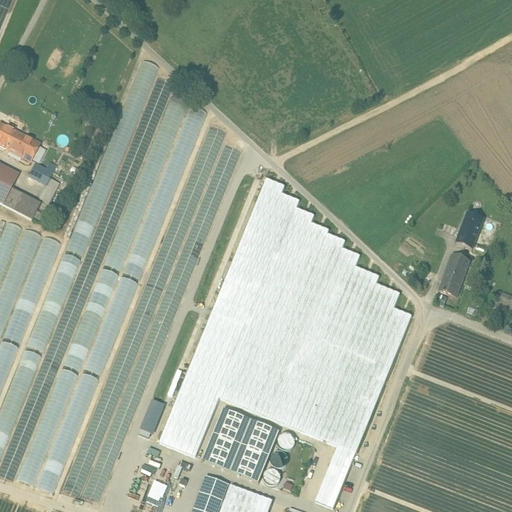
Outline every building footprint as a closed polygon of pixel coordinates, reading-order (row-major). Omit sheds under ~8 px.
[(95,180),(112,186),(157,67),(141,61),(95,180)] [(170,95),(162,124),(180,129),(188,100),(170,95)] [(189,106),(183,125),(190,127),(187,136),(193,138),(195,132),(193,132),(193,130),(199,132),(206,112),(189,106)] [(25,139),(0,126),(0,147),(16,156),(25,139)] [(39,146),(25,139),(16,156),(30,163),(39,146)] [(52,175),(35,166),(33,171),(50,180),(52,175)] [(18,177),(0,167),(0,204),(2,206),(3,205),(10,192),(18,177)] [(33,171),(32,171),(28,178),(46,187),(50,180),(33,171)] [(299,203),(282,196),(285,188),(266,181),(160,445),(196,459),(220,400),(338,448),(356,455),(412,318),(394,310),(400,296),(376,286),(379,278),(356,269),(360,258),(342,250),(345,243),(327,236),(329,232),(311,225),(314,217),(296,210),(299,203)] [(85,196),(67,251),(84,257),(107,188),(96,184),(91,198),(85,196)] [(38,206),(10,192),(3,205),(31,219),(38,206)] [(483,220),(468,214),(457,244),(472,250),(483,220)] [(40,310),(27,348),(44,353),(67,284),(71,285),(79,260),(62,254),(46,304),(49,305),(46,312),(40,310)] [(470,262),(452,255),(445,274),(446,274),(463,281),(470,262)] [(463,281),(446,274),(439,293),(456,299),(463,281)] [(4,338),(20,344),(40,289),(33,287),(30,296),(28,295),(25,304),(22,303),(20,309),(15,307),(4,338)] [(511,295),(500,293),(497,309),(511,312),(511,295)] [(0,335),(2,336),(13,300),(5,297),(2,308),(0,307),(0,335)] [(0,387),(14,346),(0,341),(0,387)] [(0,409),(0,462),(39,356),(22,349),(0,409)] [(150,404),(142,428),(154,432),(162,408),(150,404)] [(279,433),(223,411),(202,462),(259,485),(279,433)] [(294,447),(295,444),(294,440),(292,437),(289,436),(286,435),(282,436),(280,438),(278,440),(277,444),(278,447),(280,450),(283,452),(286,452),(289,452),(292,450),(294,447)] [(338,448),(315,504),(333,511),(356,455),(338,448)] [(287,465),(288,461),(287,458),(285,455),(282,453),(279,453),(276,453),(273,455),(271,458),(270,461),(271,465),(273,468),(276,469),(279,470),(282,469),(285,468),(287,465)] [(161,471),(169,473),(173,460),(165,457),(161,471)] [(183,467),(181,473),(187,475),(190,466),(181,463),(180,466),(183,467)] [(280,482),(281,479),(280,476),(278,473),(275,471),(272,470),(269,471),(266,473),(264,476),(263,479),(264,482),(266,485),(269,487),(272,488),(275,487),(278,485),(280,482)] [(177,472),(173,483),(183,487),(187,476),(177,472)] [(206,478),(192,511),(219,511),(229,486),(206,478)] [(269,511),(273,503),(230,487),(221,511),(269,511)]
